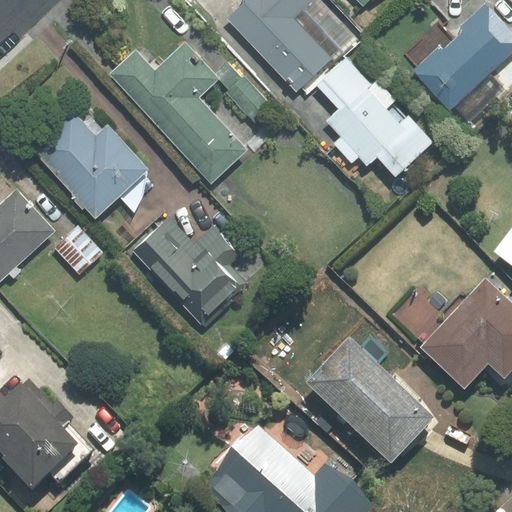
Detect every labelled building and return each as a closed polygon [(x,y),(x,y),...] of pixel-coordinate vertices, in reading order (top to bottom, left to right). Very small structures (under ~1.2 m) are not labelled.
[(357,36),(322,0),(247,0),(226,20),(297,93),(357,36)] [(511,50),(511,33),(485,5),(462,26),(463,29),(462,33),(454,41),(440,24),(406,54),(418,67),(415,70),(449,107),(453,103),(469,121),(505,89),(489,72),(511,50)] [(136,50),(110,74),(211,183),(247,150),(198,98),(218,79),(185,43),(155,71),(136,50)] [(372,86),(346,58),(316,86),(337,109),(325,120),(341,137),(334,143),(352,163),(359,156),(368,166),(377,157),(395,178),(434,143),(409,115),(405,119),(392,104),(397,100),(379,80),(372,86)] [(242,78),(228,62),(215,74),(230,90),(242,78)] [(273,106),(245,76),(242,78),(230,90),(227,92),(255,123),(273,106)] [(74,111),(34,148),(78,197),(74,200),(82,209),(85,206),(96,217),(119,196),(148,170),(108,126),(104,127),(88,109),(79,117),(74,111)] [(143,196),(148,170),(119,196),(134,213),(143,196)] [(0,280),(9,272),(14,278),(21,271),(17,266),(55,231),(16,189),(0,204),(0,280)] [(169,216),(134,249),(205,326),(250,286),(231,264),(240,256),(214,227),(194,244),(169,216)] [(103,252),(78,225),(54,247),(80,274),(103,252)] [(511,230),(496,251),(511,262),(511,230)] [(511,369),(511,303),(485,278),(421,347),(465,388),(488,363),(505,378),(511,369)] [(349,338),(307,383),(391,461),(433,417),(349,338)] [(1,393),(0,393),(0,453),(34,488),(50,473),(60,483),(95,449),(70,423),(75,419),(57,400),(54,403),(30,379),(23,385),(20,382),(5,397),(1,393)] [(316,476),(259,428),(205,490),(231,511),(366,511),(373,506),(325,465),(316,476)]
